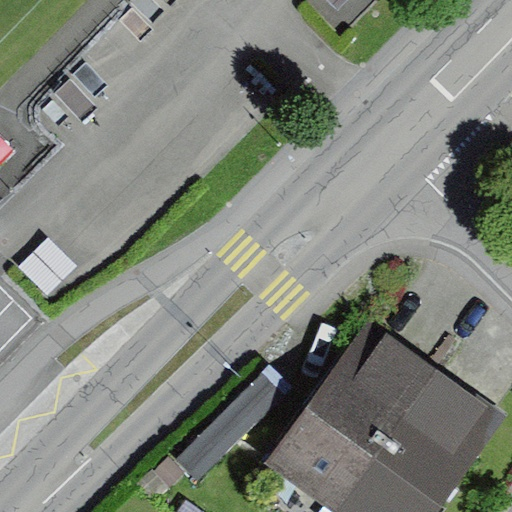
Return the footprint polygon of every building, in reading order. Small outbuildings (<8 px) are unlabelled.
[(0,146),(0,168),(11,158),(0,146)] [(48,240),(21,269),(49,295),(76,267),(48,240)] [(368,317),(266,465),(333,511),(342,511),(443,368),(368,317)] [(436,511),(507,412),(443,368),(342,511),(436,511)] [(261,376),(178,458),(199,479),(282,397),(261,376)]
